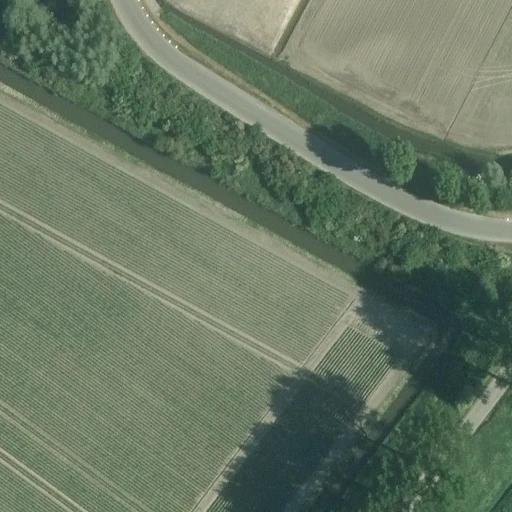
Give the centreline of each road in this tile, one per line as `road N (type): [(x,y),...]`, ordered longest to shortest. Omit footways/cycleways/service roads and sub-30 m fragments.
road 1 (tertiary): [(511,233),(428,214),(339,167),(159,52),(122,0)]
road 2 (unclassified): [(405,511),(511,369)]
